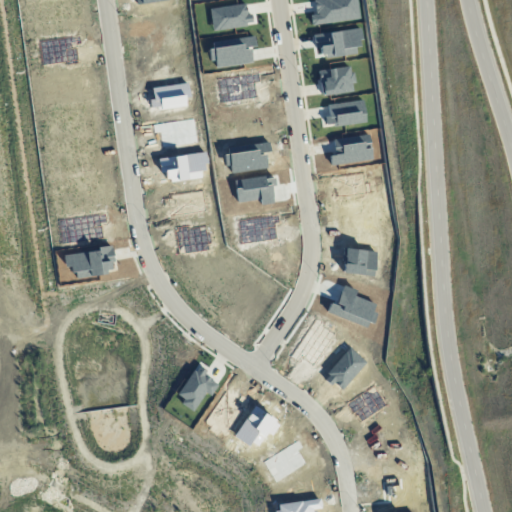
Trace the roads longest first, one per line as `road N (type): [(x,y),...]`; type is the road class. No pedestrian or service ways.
road 1 (residential): [(111,0),(153,257),(192,314),(317,403),(353,465),(360,511)]
road 2 (secondary): [(423,0),(441,337),(483,511)]
road 3 (residential): [(285,0),(319,255),(302,305),(260,363)]
road 4 (secondary): [(511,154),(470,0)]
